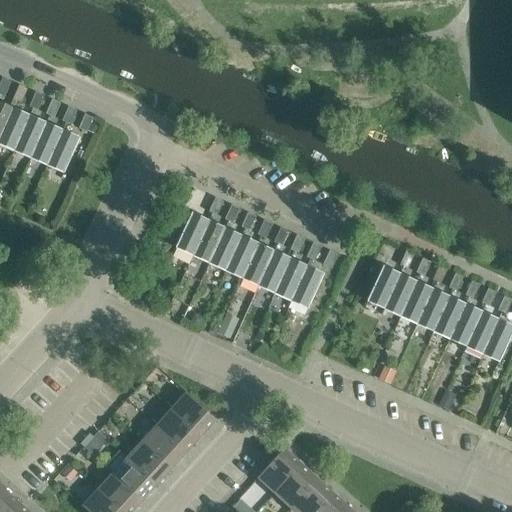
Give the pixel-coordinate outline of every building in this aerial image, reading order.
[(11,82),(3,79),(0,84),(0,94),(4,96),(11,82)] [(27,90),(19,86),(13,100),(21,104),(27,90)] [(44,97),(35,93),(29,107),(37,111),(44,97)] [(60,104),(52,101),(46,115),(54,118),(60,104)] [(0,139),(14,109),(0,103),(0,139)] [(76,111),(68,108),(62,122),(70,125),(76,111)] [(30,116),(14,109),(0,139),(0,145),(14,152),(30,116)] [(93,119),(85,115),(79,129),(87,133),(93,119)] [(46,124),(30,116),(14,152),(31,159),(46,124)] [(63,131),(46,124),(31,159),(47,166),(63,131)] [(80,139),(63,131),(47,166),(64,174),(80,139)] [(223,202),(215,199),(209,212),(217,216),(223,202)] [(239,210),(231,206),(225,220),(233,224),(239,210)] [(209,222),(192,214),(176,249),(193,257),(209,222)] [(256,217),(248,214),(241,227),(249,231),(256,217)] [(272,225),(264,221),(257,235),(265,239),(272,225)] [(226,229),(209,222),(193,257),(209,264),(226,229)] [(242,237),(226,229),(209,264),(226,272),(242,237)] [(288,233),(280,229),(274,243),(282,246),(288,233)] [(305,240),(297,236),(290,250),(298,254),(305,240)] [(258,244),(242,237),(226,272),(242,279),(258,244)] [(275,252),(258,244),(242,279),(258,287),(275,252)] [(321,248),(313,244),(307,258),(315,262),(321,248)] [(291,259),(275,252),(258,287),(274,295),(291,259)] [(337,255),(329,252),(323,265),(331,269),(337,255)] [(414,255),(406,252),(400,266),(408,269),(414,255)] [(307,267),(291,259),(274,295),(291,302),(307,267)] [(431,263),(423,259),(416,273),(424,277),(431,263)] [(324,275),(307,267),(291,302),(308,310),(324,275)] [(401,275),(384,267),(367,302),(384,310),(401,275)] [(447,271),(439,267),(432,281),(440,284),(447,271)] [(463,278),(455,274),(449,288),(457,292),(463,278)] [(417,282),(401,275),(384,310),(401,318),(417,282)] [(433,290),(417,282),(401,318),(417,325),(433,290)] [(480,286),(472,282),(465,296),(473,300),(480,286)] [(449,297),(433,290),(417,325),(433,333),(449,297)] [(496,293),(488,290),(482,303),(490,307),(496,293)] [(466,305),(449,297),(433,333),(449,340),(466,305)] [(511,300),(504,297),(498,311),(506,315),(511,300)] [(482,312),(466,305),(449,340),(466,348),(482,312)] [(498,320),(482,312),(466,348),(482,355),(498,320)] [(193,314),(189,324),(199,328),(203,319),(193,314)] [(218,335),(229,340),(238,321),(226,316),(218,335)] [(511,335),(511,326),(498,320),(482,355),(499,363),(511,335)] [(383,371),(379,380),(389,384),(393,375),(383,371)] [(187,394),(171,411),(201,438),(216,421),(187,394)] [(444,395),(439,407),(448,411),(453,399),(444,395)] [(171,411),(157,427),(186,454),(201,438),(171,411)] [(157,427),(142,443),(171,470),(186,454),(157,427)] [(86,438),(80,444),(81,445),(84,448),(93,456),(107,440),(98,432),(93,437),(90,435),(89,434),(86,438)] [(142,443),(128,459),(157,486),(171,470),(142,443)] [(258,479),(275,494),(302,465),(285,449),(258,479)] [(128,459),(113,475),(142,502),(157,486),(128,459)] [(275,494),(291,508),(318,479),(302,465),(275,494)] [(68,466),(61,474),(68,480),(75,472),(68,466)] [(113,475),(98,491),(121,511),(132,511),(142,502),(113,475)] [(291,508),(294,511),(316,511),(333,494),(318,479),(291,508)] [(0,494),(0,511),(13,511),(20,505),(4,490),(0,494)] [(121,511),(98,491),(83,508),(87,511),(121,511)] [(316,511),(346,511),(349,509),(333,494),(316,511)]
